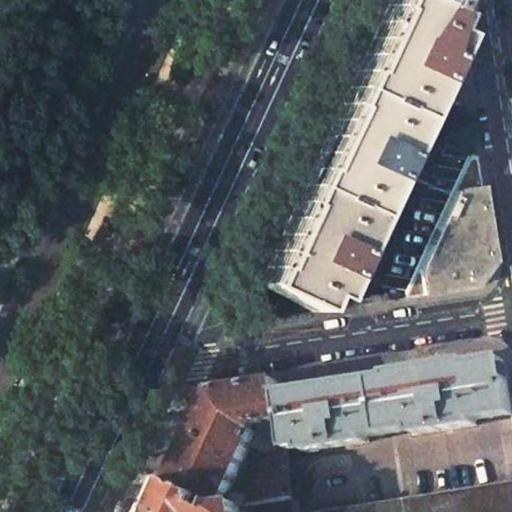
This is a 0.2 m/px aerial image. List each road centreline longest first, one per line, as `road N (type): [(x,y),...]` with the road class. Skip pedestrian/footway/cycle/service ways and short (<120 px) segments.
road 1 (primary): [(303,0),(136,348)]
road 2 (residential): [(136,348),(175,365),(511,312)]
road 3 (residential): [(482,0),(511,188)]
road 4 (primary): [(136,348),(66,491)]
